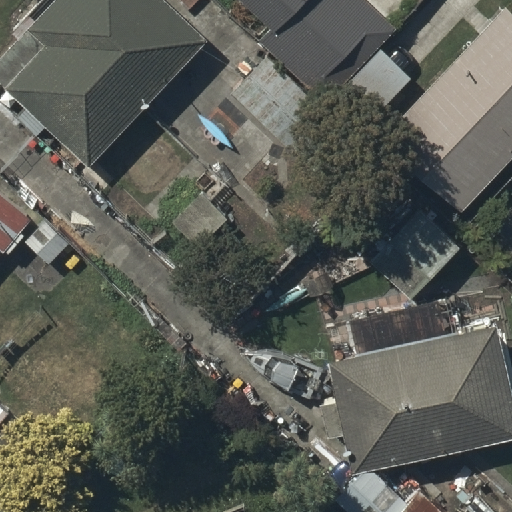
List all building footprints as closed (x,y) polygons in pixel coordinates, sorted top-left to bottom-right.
[(201,11),(189,0),(23,0),(0,25),(0,57),(84,135),(201,11)] [(272,0),(253,20),(320,83),(392,7),(384,0),(272,0)] [(511,0),(475,0),(375,105),(453,179),(511,117),(511,0)] [(323,114),(264,58),(228,96),(286,152),(323,114)] [(0,240),(30,207),(0,180),(0,240)] [(43,211),(23,233),(47,255),(67,234),(43,211)] [(354,329),(323,336),(348,446),(511,409),(511,386),(491,291),(451,300),(444,272),(346,293),(354,329)] [(370,475),(336,504),(344,511),(436,511),(415,491),(403,504),(370,475)] [(302,511),(298,501),(272,511),(302,511)]
